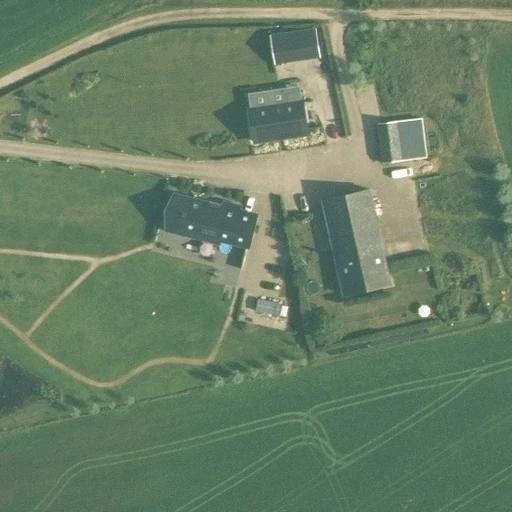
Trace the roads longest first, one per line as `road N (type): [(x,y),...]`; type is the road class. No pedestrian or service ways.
road 1 (track): [(0,148),(365,178),(333,15)]
road 2 (track): [(0,85),(131,26),(173,17),(511,15)]
